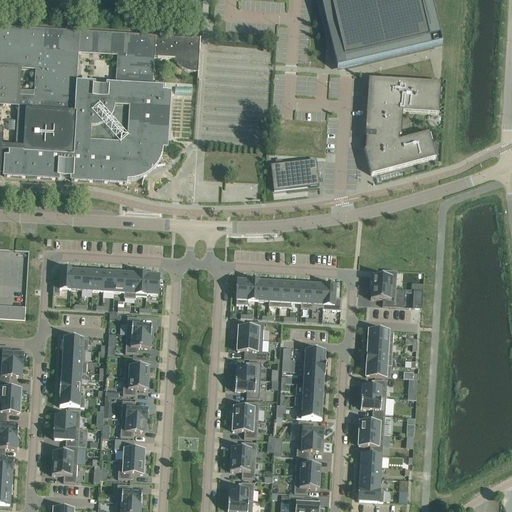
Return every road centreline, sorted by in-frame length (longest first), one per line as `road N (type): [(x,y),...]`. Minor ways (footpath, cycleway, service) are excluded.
road 1 (residential): [(335,511),(347,277),(220,266)]
road 2 (residential): [(510,165),(343,217),(212,226)]
road 3 (residential): [(162,511),(176,263)]
road 4 (residential): [(205,511),(220,266)]
road 5 (residential): [(176,263),(51,260),(39,345)]
road 6 (residential): [(191,224),(0,215)]
road 7 (residential): [(39,345),(31,511)]
road 8 (unclassified): [(511,45),(510,165)]
